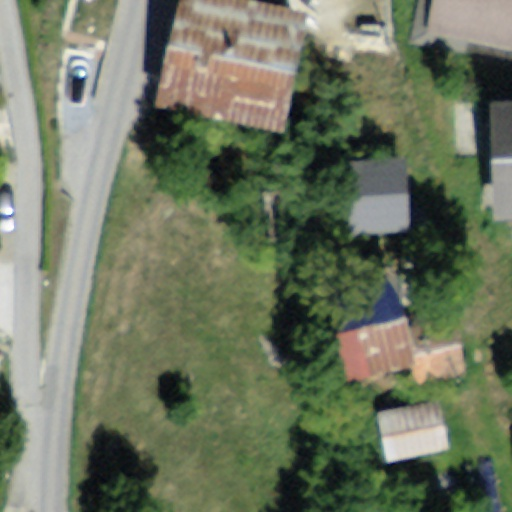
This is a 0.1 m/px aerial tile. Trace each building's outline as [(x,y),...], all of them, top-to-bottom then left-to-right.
[(293,25),(192,0),(177,0),(150,114),(264,142),(293,25)] [(356,0),(291,0),(310,36),(362,24),(356,0)] [(511,0),(429,0),(422,36),(511,54),(511,0)] [(511,105),(482,107),(489,222),(511,220),(511,105)] [(392,158),(331,162),(336,245),(397,241),(392,158)] [(387,280),(309,297),(329,396),(408,379),(387,280)] [(452,320),(401,329),(412,388),(463,379),(452,320)] [(443,410),(379,418),(385,467),(449,459),(443,410)]
